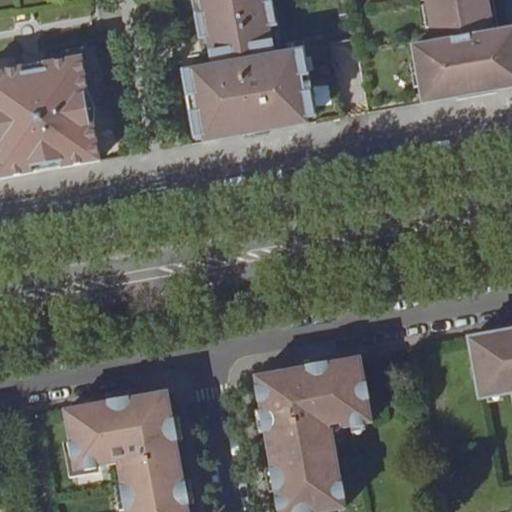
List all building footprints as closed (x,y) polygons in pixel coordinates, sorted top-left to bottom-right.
[(265,3),(264,0),(201,0),(204,14),(196,15),(200,41),(208,39),(213,66),(183,72),(187,97),(192,96),(195,112),(190,112),(194,139),(216,136),(217,141),(244,135),(244,132),(268,128),(268,131),(297,126),(296,121),(315,118),(311,92),(306,92),(303,76),(308,75),(303,50),(274,56),(269,29),(277,27),(272,2),(265,3)] [(425,0),(433,42),(413,46),(423,104),(457,98),(456,94),(496,87),(497,91),(511,87),(511,48),(509,29),(494,32),(487,0),(425,0)] [(57,169),(100,161),(94,125),(91,126),(85,95),(89,95),(82,58),(45,64),(46,71),(16,77),(16,70),(0,73),(0,178),(34,173),(33,167),(56,163),(57,169)] [(456,94),(457,98),(497,91),(496,87),(456,94)] [(34,173),(57,169),(56,163),(33,167),(34,173)] [(511,333),(511,331),(469,339),(469,341),(511,333)] [(511,333),(469,341),(480,398),(511,392),(511,333)] [(305,368),(256,378),(256,382),(277,496),(282,495),(285,511),(325,511),(345,509),(330,425),(370,418),(360,359),(314,367),(315,375),(307,376),(305,368)] [(314,367),(305,368),(307,376),(315,375),(314,367)] [(80,409),(61,412),(71,474),(116,466),(124,511),(188,511),(182,477),(173,479),(168,449),(176,447),(171,417),(163,418),(160,402),(168,401),(167,393),(131,399),(132,404),(114,407),(116,415),(99,418),(98,410),(81,414),(80,409)] [(132,404),(131,399),(80,409),(81,414),(98,410),(99,418),(116,415),(114,407),(132,404)] [(168,401),(160,402),(163,418),(171,417),(168,401)] [(176,447),(168,449),(173,479),(182,477),(176,447)] [(285,511),(282,495),(277,496),(279,511),(285,511)]
